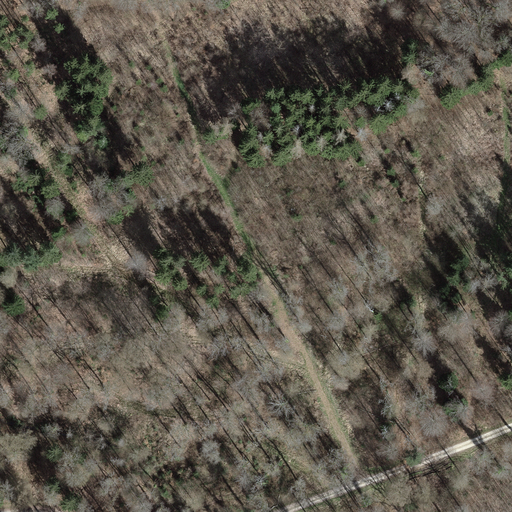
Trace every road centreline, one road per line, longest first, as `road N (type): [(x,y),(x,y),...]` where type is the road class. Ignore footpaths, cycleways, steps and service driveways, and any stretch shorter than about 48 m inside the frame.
road 1 (track): [(362,483),(198,135)]
road 2 (track): [(283,511),(511,426)]
